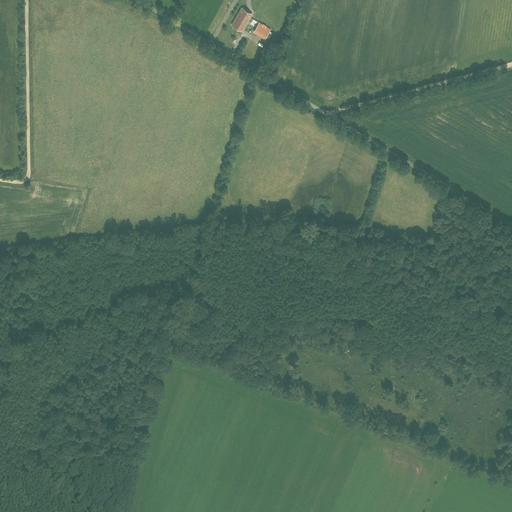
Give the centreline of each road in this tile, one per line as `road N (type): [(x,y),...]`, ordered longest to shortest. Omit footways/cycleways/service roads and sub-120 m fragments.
road 1 (unclassified): [(511,225),(132,0)]
road 2 (track): [(26,0),(29,169),(23,181),(0,180)]
road 3 (track): [(330,116),(511,63)]
